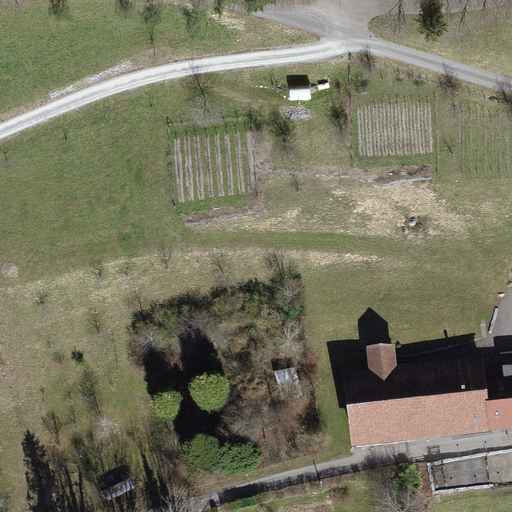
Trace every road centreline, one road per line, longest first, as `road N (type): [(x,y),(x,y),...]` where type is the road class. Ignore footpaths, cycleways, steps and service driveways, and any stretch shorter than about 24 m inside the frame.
road 1 (track): [(511,301),(432,257),(241,238),(93,255),(0,288)]
road 2 (tertiary): [(211,511),(511,450)]
road 3 (tertiary): [(511,87),(225,0)]
road 4 (track): [(490,0),(382,2),(303,21)]
